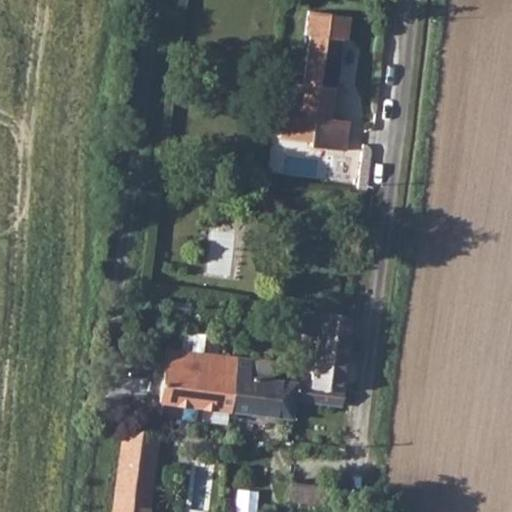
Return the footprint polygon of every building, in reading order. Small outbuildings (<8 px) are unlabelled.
[(311,37),(305,87),(338,91),(344,39),(350,37),(353,16),(308,10),(305,36),(311,37)] [(285,112),(281,137),(313,141),(312,147),(348,152),(351,121),(285,112)] [(299,386),(297,403),(347,410),(359,316),(307,309),(302,351),(320,353),(315,389),(299,386)] [(158,404),(230,413),(237,364),(238,357),(166,348),(158,404)] [(237,364),(230,413),(294,422),(297,403),(299,386),(299,381),(273,378),(253,375),(254,366),(237,364)] [(254,366),(253,375),(273,378),(274,369),(254,366)] [(121,429),(109,511),(149,511),(161,434),(121,429)] [(287,505),(327,511),(329,511),(333,490),(291,483),(287,505)]
